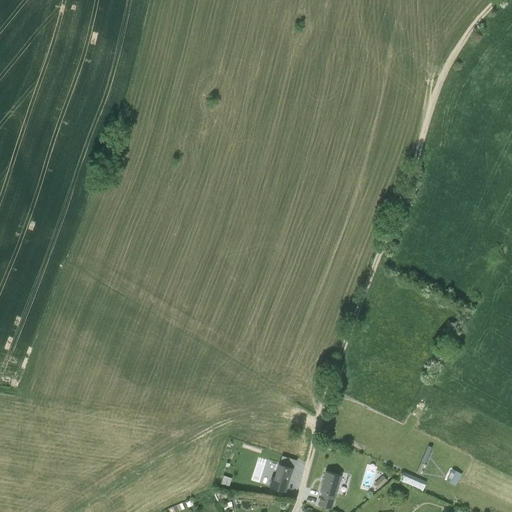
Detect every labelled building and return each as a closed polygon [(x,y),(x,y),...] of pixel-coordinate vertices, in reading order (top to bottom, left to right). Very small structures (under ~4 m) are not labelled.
[(285,488),(293,468),(278,463),(271,483),(285,488)] [(454,467),(448,478),(457,483),(463,472),(454,467)] [(424,488),(428,479),(404,469),(400,478),(424,488)] [(330,509),(341,475),(327,471),(316,505),(330,509)] [(231,482),(232,475),(224,474),(223,481),(231,482)] [(375,481),(379,486),(389,479),(385,474),(375,481)]
